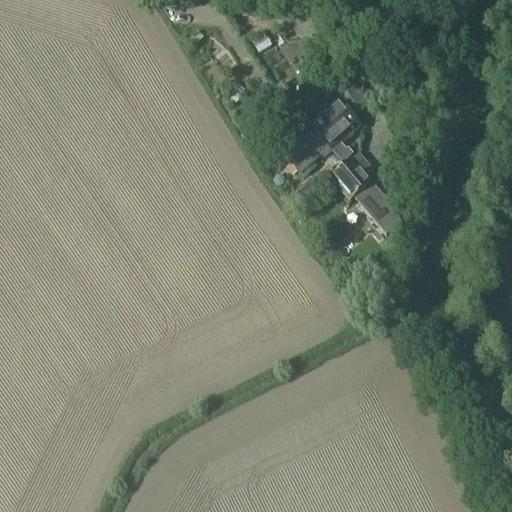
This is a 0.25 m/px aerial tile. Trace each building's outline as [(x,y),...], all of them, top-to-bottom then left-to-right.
[(340,97),(354,118),(369,108),(353,84),(343,91),(344,94),(340,97)] [(280,102),(267,114),(286,135),(299,123),(280,102)] [(331,110),(310,128),(328,150),(324,153),(327,156),(331,153),(343,167),(353,157),(348,151),(346,153),(339,145),(352,134),(348,130),(355,124),(354,122),(341,108),(335,115),(331,110)] [(240,137),(248,146),(260,136),(252,127),(240,137)] [(276,149),(298,175),(324,153),(328,150),(310,128),(303,134),(299,129),(276,149)] [(360,173),(367,166),(359,156),(330,181),(349,203),(356,197),(389,236),(404,224),(360,173)] [(403,164),(381,178),(398,209),(413,200),(407,189),(414,185),(403,164)]
